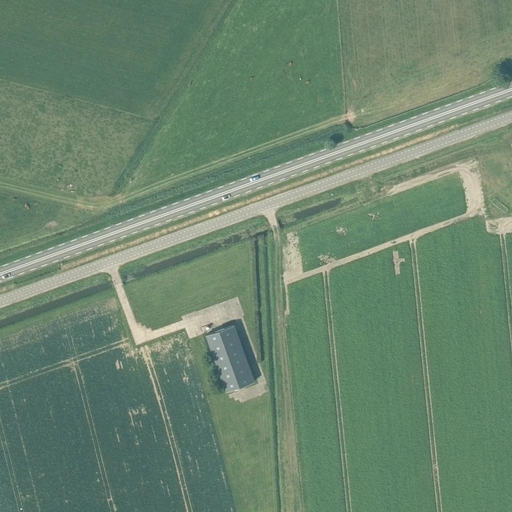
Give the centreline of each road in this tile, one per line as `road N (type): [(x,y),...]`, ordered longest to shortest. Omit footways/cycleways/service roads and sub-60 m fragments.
road 1 (secondary): [(511,89),(0,274)]
road 2 (unclassified): [(511,116),(0,301)]
road 3 (track): [(108,261),(137,340),(233,306),(262,386),(242,393)]
